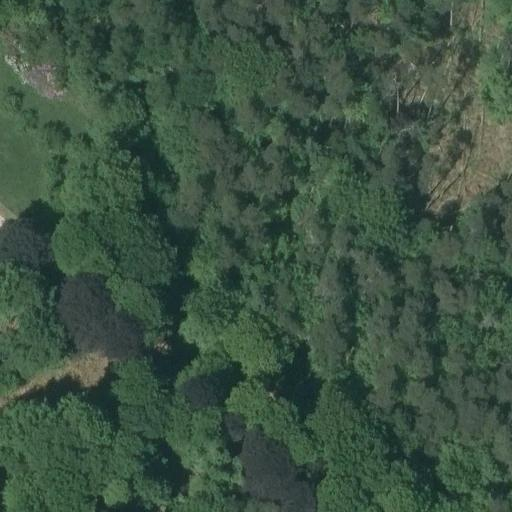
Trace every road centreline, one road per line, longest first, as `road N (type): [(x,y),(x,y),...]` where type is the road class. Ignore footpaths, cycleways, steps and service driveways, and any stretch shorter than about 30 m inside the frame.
road 1 (track): [(128,337),(322,511)]
road 2 (track): [(38,511),(128,337)]
road 3 (track): [(0,225),(128,337)]
